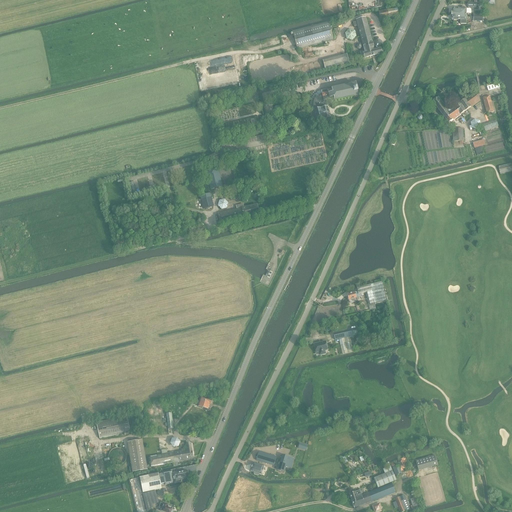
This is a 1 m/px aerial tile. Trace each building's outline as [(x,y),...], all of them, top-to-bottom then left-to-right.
[(380,19),(398,16),(397,8),(379,12),(380,19)] [(452,15),(452,16),(452,20),(461,20),(461,23),(466,24),(466,20),(466,21),(466,15),(466,14),(471,14),(471,10),(470,9),(465,9),(465,8),(462,8),(462,9),(452,9),(452,13),(452,15)] [(356,21),(353,22),(354,26),(357,25),(364,51),(363,51),(360,52),(360,54),(362,59),(373,56),(382,53),(380,49),(374,50),(374,49),(365,18),(356,20),(356,21)] [(297,50),(333,40),(328,22),(292,32),(297,50)] [(346,39),(352,41),(356,37),(355,31),(349,30),(345,34),(346,39)] [(347,55),(323,61),(325,71),(350,64),(347,55)] [(312,112),(310,112),(312,123),(316,122),(316,123),(323,121),(330,120),(329,115),(328,113),(327,108),(326,104),(330,103),(334,102),(334,103),(335,102),(336,102),(337,101),(338,102),(338,101),(339,101),(340,101),(341,101),(344,100),(345,100),(346,100),(347,99),(347,100),(347,99),(348,99),(349,99),(350,99),(351,99),(350,99),(351,98),(352,98),(353,98),(354,98),(355,97),(356,97),(358,97),(358,95),(358,94),(358,93),(358,92),(357,89),(357,88),(357,87),(356,86),(356,84),(351,85),(350,85),(351,85),(349,86),(348,86),(348,85),(347,86),(345,87),(345,86),(344,86),(344,87),(343,87),(342,87),(341,87),(340,88),(339,88),(338,87),(338,88),(337,88),(336,88),(335,89),(335,88),(335,89),(334,89),(333,89),(332,89),(327,90),(323,90),(321,91),(320,91),(319,92),(318,92),(318,93),(317,93),(316,94),(315,95),(314,95),(314,96),(313,97),(313,98),(312,99),(312,100),(311,102),(311,104),(311,105),(311,106),(311,107),(312,112)] [(439,98),(433,102),(443,116),(449,124),(462,114),(480,101),(474,93),(464,101),(461,98),(458,100),(460,103),(458,104),(449,111),(445,105),(444,106),(443,104),(444,103),(442,101),(441,101),(439,98)] [(487,114),(494,112),(490,97),(483,99),(487,114)] [(475,120),(471,123),(472,128),(477,130),(480,127),(480,122),(475,120)] [(496,120),(483,124),(485,130),(498,126),(496,120)] [(454,141),(464,141),(463,129),(453,129),(454,141)] [(480,144),(474,146),(477,155),(480,154),(483,154),(483,153),(482,151),(482,149),(481,147),(481,146),(480,144)] [(500,174),(511,171),(511,166),(511,164),(499,167),(500,174)] [(211,190),(222,187),(218,168),(206,171),(211,190)] [(204,209),(213,207),(210,194),(200,196),(204,209)] [(221,210),(227,208),(228,203),(224,199),(219,201),(218,206),(221,210)] [(221,224),(259,215),(257,205),(243,208),(242,205),(237,206),(238,210),(218,214),(221,224)] [(355,293),(347,295),(348,300),(349,301),(349,302),(349,303),(351,304),(353,303),(356,302),(357,302),(357,301),(357,298),(362,297),(361,294),(365,293),(366,296),(367,299),(367,302),(368,305),(369,311),(376,309),(374,304),(386,301),(384,295),(384,292),(383,288),(382,286),(382,282),(356,289),(357,292),(355,292),(355,293)] [(350,337),(359,335),(358,330),(334,336),(335,340),(339,339),(343,355),(348,354),(353,352),(350,337)] [(314,345),(316,352),(318,352),(319,355),(325,354),(324,351),(327,350),(325,342),(314,345)] [(212,401),(201,397),(198,396),(196,400),(200,402),(198,407),(208,410),(210,405),(212,401)] [(126,417),(96,424),(99,439),(130,433),(126,417)] [(142,441),(127,444),(133,474),(148,471),(142,441)] [(150,457),(149,457),(151,467),(155,467),(158,466),(193,460),(190,444),(185,445),(186,448),(181,449),(182,451),(167,453),(167,450),(161,451),(161,455),(150,457)] [(122,458),(122,456),(121,455),(121,453),(120,452),(119,451),(117,451),(116,450),(114,450),(113,450),(111,450),(109,451),(108,452),(107,453),(107,455),(106,456),(106,458),(106,459),(107,461),(107,462),(108,463),(110,464),(111,465),(113,465),(114,465),(115,465),(117,465),(118,464),(119,463),(120,462),(121,461),(122,459),(122,458)] [(273,466),(276,457),(259,451),(256,460),(273,466)] [(435,454),(416,460),(419,470),(438,464),(435,454)] [(282,455),(277,470),(283,472),(285,467),(291,469),(293,461),(288,460),(288,457),(282,455)] [(385,474),(373,479),(377,488),(396,481),(391,471),(390,466),(388,462),(383,464),(385,468),(383,469),(385,474)] [(251,468),(250,471),(254,473),(254,474),(254,475),(257,476),(258,475),(259,474),(261,475),(264,466),(253,463),(252,466),(251,468)] [(395,476),(401,473),(398,466),(392,468),(395,476)] [(162,474),(158,475),(160,485),(164,484),(165,486),(174,484),(175,484),(180,483),(181,484),(182,483),(183,482),(189,481),(188,478),(189,478),(188,475),(189,474),(189,472),(188,471),(187,471),(173,474),(173,471),(162,473),(162,474)] [(143,493),(161,489),(160,485),(158,475),(158,474),(140,478),(143,493)] [(139,478),(130,481),(137,511),(148,511),(153,508),(152,505),(158,504),(155,492),(143,495),(139,478)] [(354,492),(349,494),(354,508),(395,494),(391,484),(376,490),(361,496),(359,490),(354,492)] [(399,511),(404,511),(405,511),(410,510),(406,499),(405,500),(403,496),(395,499),(396,502),(393,503),(395,509),(398,508),(399,511)] [(410,500),(412,506),(410,506),(411,510),(413,509),(414,510),(419,508),(416,498),(410,500)] [(374,511),(379,511),(383,511),(380,503),(372,506),(374,511)]
